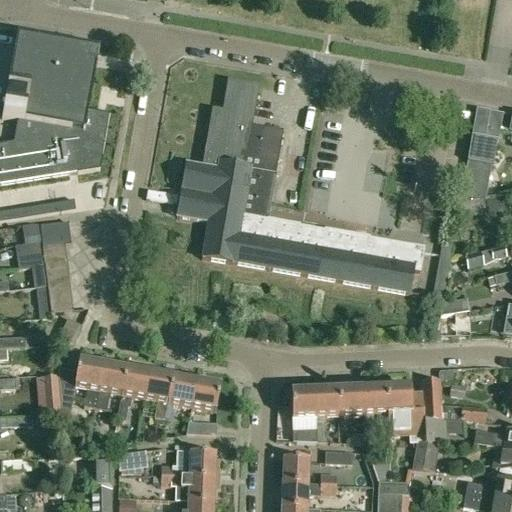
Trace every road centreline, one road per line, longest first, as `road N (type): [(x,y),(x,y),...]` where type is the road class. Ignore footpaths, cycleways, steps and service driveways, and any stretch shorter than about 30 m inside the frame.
road 1 (residential): [(160,34),(114,313),(136,335),(267,358)]
road 2 (residential): [(511,96),(160,34)]
road 3 (residential): [(267,358),(298,364),(511,357)]
road 4 (residential): [(267,358),(257,511)]
road 5 (residential): [(160,34),(19,9)]
